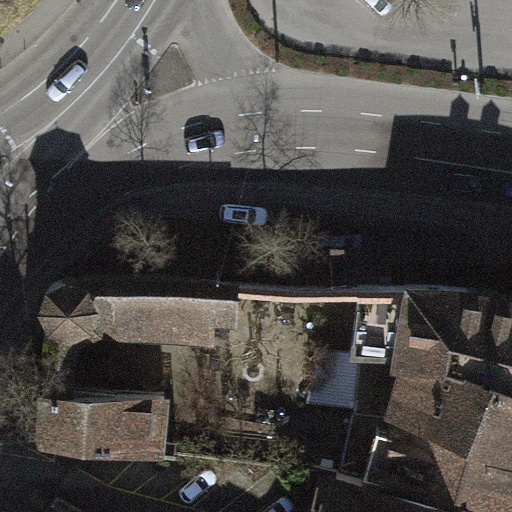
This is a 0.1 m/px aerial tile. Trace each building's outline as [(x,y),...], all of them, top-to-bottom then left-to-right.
[(214,339),(220,280),(146,277),(75,281),(86,288),(94,301),(91,317),(84,327),(214,339)] [(65,329),(84,327),(91,317),(94,301),(86,288),(75,281),(60,281),(52,289),(47,299),(49,313),(53,322),(65,329)] [(365,353),(359,407),(372,408),(372,412),(402,412),(449,424),(468,433),(511,447),(511,296),(487,291),(447,286),(363,285),(354,352),(365,353)] [(166,394),(50,384),(46,438),(115,446),(116,450),(160,453),(166,394)] [(431,491),(511,508),(511,447),(468,433),(449,424),(402,412),(372,412),(372,408),(359,407),(344,471),(343,475),(403,488),(431,491)] [(511,511),(511,508),(431,491),(403,488),(343,475),(344,471),(313,464),(305,506),(312,507),(311,511),(511,511)]
